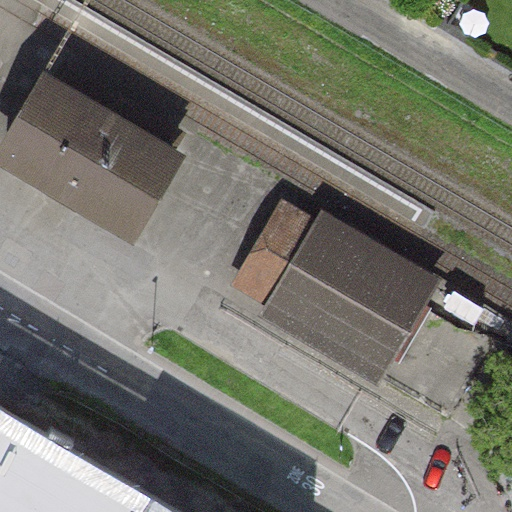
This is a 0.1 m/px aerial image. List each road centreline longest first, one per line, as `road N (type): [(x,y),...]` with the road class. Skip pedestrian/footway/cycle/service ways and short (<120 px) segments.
road 1 (residential): [(337,511),(0,310)]
road 2 (residential): [(340,0),(511,103)]
